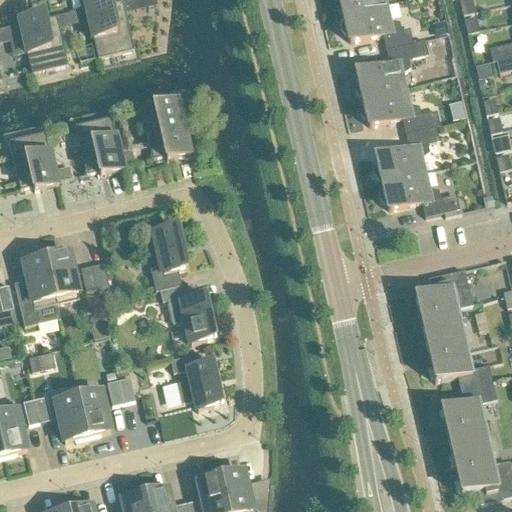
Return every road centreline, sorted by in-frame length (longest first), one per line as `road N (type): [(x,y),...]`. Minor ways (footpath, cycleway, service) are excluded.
road 1 (residential): [(0,494),(244,437),(252,394),(247,332),(226,260),(190,203),(0,242)]
road 2 (tertiary): [(267,0),(335,288)]
road 3 (residential): [(511,247),(335,288)]
road 4 (tertiary): [(335,288),(365,419)]
